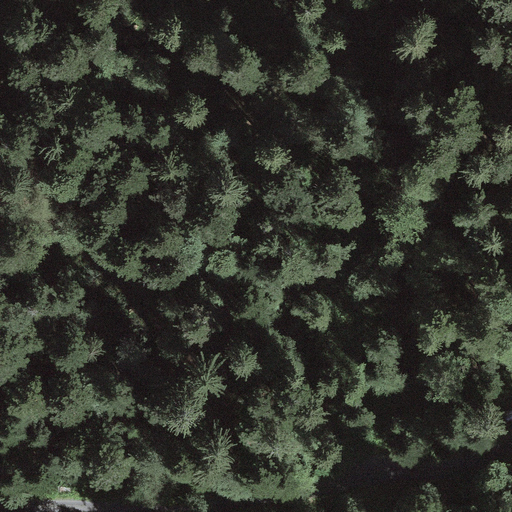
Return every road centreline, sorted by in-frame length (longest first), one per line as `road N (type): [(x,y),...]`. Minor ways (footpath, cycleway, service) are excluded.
road 1 (track): [(185,511),(436,472),(511,443)]
road 2 (track): [(10,511),(146,511)]
